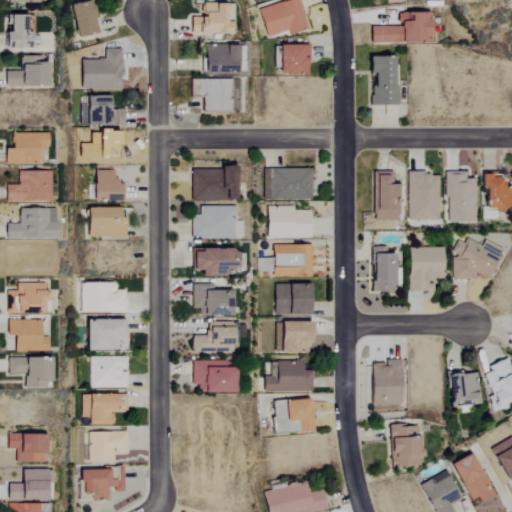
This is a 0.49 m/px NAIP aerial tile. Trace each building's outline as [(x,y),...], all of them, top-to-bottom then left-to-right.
[(287,0),(255,9),(264,38),(285,32),(286,35),(305,30),(296,0),(287,0)] [(92,1),(69,4),(74,36),(97,33),(92,1)] [(187,34),(227,33),(226,21),(224,21),(223,3),(199,4),(199,18),(187,18),(187,34)] [(367,27),(368,44),(426,43),(426,14),(386,14),(386,26),(367,27)] [(22,15),(6,15),(6,33),(1,33),(1,47),(27,47),(27,32),(22,31),(22,15)] [(300,45),(277,44),(276,74),(303,75),(303,57),(299,57),(300,45)] [(232,46),(201,45),(200,73),(232,74),(232,46)] [(119,88),(118,49),(101,49),(101,59),(78,60),(78,89),(119,88)] [(39,56),(17,56),(16,71),(2,71),(2,86),(44,86),(44,62),(39,62),(39,56)] [(395,106),(395,57),(365,57),(365,74),(369,74),(369,106),(395,106)] [(225,113),(226,80),(189,79),(189,97),(199,97),(199,112),(225,113)] [(106,96),(83,96),(83,126),(120,127),(121,109),(106,109),(106,96)] [(39,148),(45,148),(44,133),(8,134),(8,149),(1,150),(1,165),(39,164),(39,148)] [(188,201),(232,200),(232,168),(187,169),(188,201)] [(269,169),(269,200),(310,200),(309,169),(269,169)] [(47,201),(47,171),(14,172),(15,184),(2,184),(3,203),(47,201)] [(110,171),(90,171),(90,201),(118,201),(119,182),(110,181),(110,171)] [(395,221),(396,184),(389,184),(389,173),(370,172),(370,220),(395,221)] [(444,172),(445,223),(473,222),(472,179),(464,179),(464,172),(444,172)] [(435,221),(435,173),(405,173),(404,220),(435,221)] [(479,174),(479,190),(483,190),(484,211),(511,210),(510,189),(500,189),(499,174),(479,174)] [(231,206),(194,207),(194,215),(187,215),(188,239),(238,238),(238,221),(231,221),(231,206)] [(307,211),(291,210),(291,207),(264,206),(263,238),(307,239),(307,211)] [(84,238),(121,237),(121,218),(116,218),(115,208),(83,208),(84,238)] [(53,210),(16,209),(16,224),(3,223),(3,238),(52,240),(53,210)] [(444,272),(468,284),(473,273),(484,278),(497,250),(480,241),(477,248),(459,239),(444,272)] [(309,278),(309,245),(270,245),(269,277),(309,278)] [(405,292),(430,292),(430,279),(439,279),(438,247),(404,248),(405,292)] [(391,255),(383,255),(383,248),(369,248),(368,293),(391,293),(391,255)] [(197,278),(219,278),(219,273),(237,273),(238,250),(188,249),(188,271),(197,271),(197,278)] [(3,314),(38,314),(38,301),(41,301),(41,283),(12,284),(12,291),(2,292),(3,314)] [(124,312),(123,290),(114,290),(113,283),(78,283),(79,313),(124,312)] [(227,316),(227,292),(209,292),(209,284),(188,284),(189,309),(197,308),(197,317),(227,316)] [(306,285),(271,285),(272,316),(306,315),(306,285)] [(83,351),(107,352),(108,342),(119,343),(119,320),(84,319),(83,351)] [(43,352),(43,321),(3,321),(2,336),(10,336),(10,351),(43,352)] [(229,354),(229,321),(203,321),(203,336),(188,336),(188,354),(229,354)] [(276,353),(303,353),(303,343),(307,343),(306,322),(276,323),(276,353)] [(124,357),(87,357),(87,388),(124,388),(124,357)] [(45,359),(4,358),(3,375),(19,375),(19,389),(45,389),(45,359)] [(479,375),(488,397),(485,398),(490,411),(510,403),(506,394),(511,391),(511,366),(509,368),(505,358),(484,367),(486,372),(479,375)] [(399,360),(383,360),(383,364),(369,364),(368,404),(397,405),(399,360)] [(231,393),(231,369),(222,368),(222,362),(190,361),(189,393),(231,393)] [(309,371),(300,371),(300,361),(263,362),(264,393),(310,392),(309,371)] [(444,377),(449,408),(477,404),(472,372),(444,377)] [(79,396),(80,423),(110,422),(110,412),(117,412),(116,395),(79,396)] [(282,421),(295,421),(295,433),(309,432),(308,400),(281,401),(282,421)] [(417,467),(416,426),(386,426),(388,468),(417,467)] [(85,433),(85,463),(111,463),(111,454),(123,454),(124,433),(85,433)] [(41,463),(40,435),(3,435),(3,449),(11,449),(12,463),(41,463)] [(448,464),(467,502),(475,497),(477,503),(490,496),(468,454),(448,464)] [(121,492),(121,469),(80,470),(80,500),(106,500),(105,493),(121,492)] [(42,501),(42,483),(48,483),(48,470),(18,470),(18,484),(3,484),(3,501),(42,501)] [(430,511),(450,511),(447,506),(458,500),(443,472),(417,485),(430,511)] [(262,492),(266,511),(316,511),(324,510),(320,491),(305,495),(303,483),(262,492)] [(34,511),(35,504),(3,503),(3,511),(10,511),(9,511),(34,511)]
